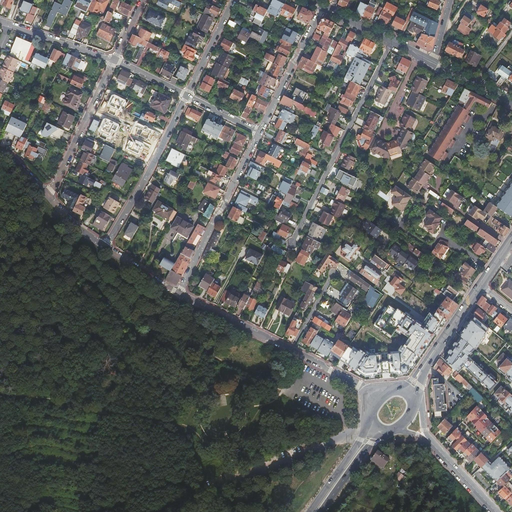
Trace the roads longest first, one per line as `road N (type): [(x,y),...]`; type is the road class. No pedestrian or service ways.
road 1 (track): [(291,389),(136,304),(59,232),(0,197)]
road 2 (unclassified): [(155,511),(369,421)]
road 3 (residential): [(292,241),(392,43)]
road 4 (residential): [(178,293),(259,131)]
road 5 (residential): [(186,95),(108,246)]
road 6 (residential): [(49,195),(114,60)]
road 7 (residential): [(322,7),(259,131)]
road 8 (residential): [(178,293),(290,350)]
